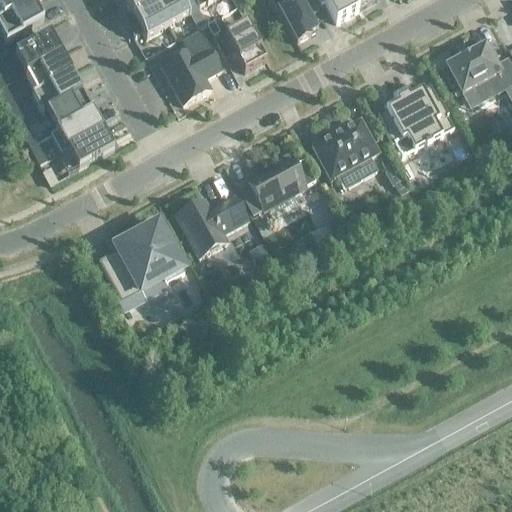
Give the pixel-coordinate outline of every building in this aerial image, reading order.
[(0,0),(0,23),(32,6),(28,0),(0,0)] [(150,0),(133,0),(126,4),(125,3),(124,4),(135,24),(141,34),(146,43),(147,42),(146,42),(167,30),(150,0)] [(190,19),(179,0),(150,0),(167,30),(188,19),(188,20),(190,19)] [(309,38),(316,34),(317,34),(309,18),(317,13),(309,0),(304,0),(300,3),(299,1),(277,12),(297,47),(310,40),(309,38)] [(349,0),(316,0),(320,6),(324,4),(336,26),(358,14),(349,0)] [(379,2),(378,0),(349,0),(358,14),(379,2)] [(0,35),(6,46),(43,26),(32,6),(0,23),(0,35)] [(135,24),(128,27),(134,38),(141,34),(135,24)] [(266,64),(246,29),(221,43),(229,59),(233,57),(244,76),(266,64)] [(187,55),(160,70),(182,110),(210,95),(205,84),(220,75),(199,37),(182,46),(187,55)] [(14,58),(25,78),(61,59),(50,39),(14,58)] [(446,76),(445,79),(451,90),(454,91),(456,90),(461,99),(462,98),(470,112),(504,93),(511,107),(511,69),(508,63),(495,70),(484,50),(470,57),(468,58),(469,58),(462,62),(461,62),(460,63),(446,71),(448,75),(446,76)] [(61,59),(25,78),(35,97),(36,97),(71,78),(66,69),(67,68),(62,60),(61,59)] [(35,97),(31,99),(42,119),(43,118),(82,97),(71,78),(36,97),(35,97)] [(5,89),(0,91),(0,97),(4,105),(11,101),(5,89)] [(385,114),(377,118),(386,133),(383,134),(392,149),(406,141),(413,155),(425,149),(426,151),(432,148),(431,146),(442,140),(442,139),(453,133),(446,120),(448,118),(440,104),(438,105),(429,90),(422,94),(422,93),(421,93),(419,90),(408,96),(407,96),(405,97),(406,97),(397,102),(397,101),(395,103),(383,109),(385,113),(385,114)] [(43,118),(53,137),(92,116),(82,97),(43,118)] [(18,131),(25,127),(19,116),(12,120),(18,131)] [(53,137),(50,139),(60,158),(67,154),(102,135),(92,116),(53,137)] [(360,125),(311,151),(329,185),(354,172),(360,184),(376,175),(370,163),(378,159),(360,125)] [(25,127),(18,131),(25,143),(32,139),(25,127)] [(67,154),(78,174),(113,155),(102,135),(67,154)] [(39,169),(46,165),(40,154),(33,158),(39,169)] [(391,160),(381,165),(385,173),(395,168),(391,160)] [(289,163),(247,186),(263,215),(267,213),(273,224),(299,210),(293,199),(305,193),(304,191),(315,185),(303,163),(292,169),(289,163)] [(50,173),(43,176),(50,189),(57,185),(50,173)] [(404,185),(395,190),(395,191),(399,198),(408,193),(404,185)] [(204,205),(175,221),(198,263),(227,247),(223,240),(247,226),(233,202),(209,215),(204,205)] [(183,277),(157,229),(145,235),(144,231),(127,240),(129,244),(115,251),(117,255),(98,265),(121,307),(162,284),(164,288),(183,277)] [(265,250),(251,258),(260,274),(273,267),(265,250)]
